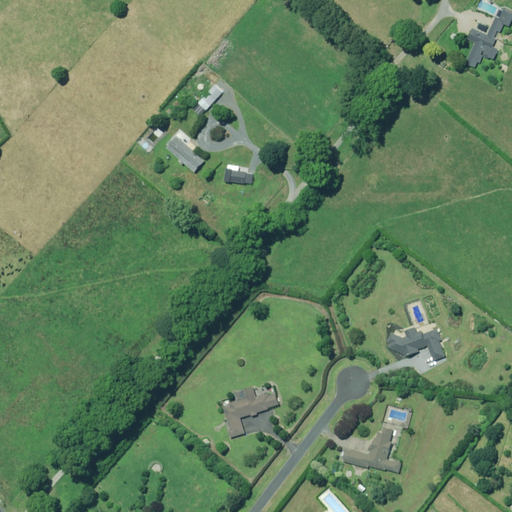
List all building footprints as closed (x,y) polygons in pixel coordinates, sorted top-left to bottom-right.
[(490,34),(475,28),(469,41),(475,43),(469,59),(480,63),(482,58),(489,60),(490,57),(496,60),(501,49),(495,46),(500,32),(503,33),(506,26),(510,27),(511,22),(511,10),(501,6),(490,34)] [(224,93),(216,86),(200,104),(208,111),(224,93)] [(206,161),(179,137),(169,149),(181,159),(179,161),(184,166),(186,164),(196,173),(206,161)] [(418,334),(416,328),(407,332),(408,337),(405,339),(394,334),(390,342),(392,343),(390,348),(406,355),(408,357),(420,352),(421,349),(429,346),(435,361),(446,357),(440,341),(442,340),(439,330),(423,334),(422,332),(418,334)] [(258,398),(254,387),(245,390),(247,399),(230,404),(229,401),(223,403),(231,429),(230,429),(233,438),(247,434),(242,418),(252,415),(253,417),(259,415),(258,413),(269,410),(269,409),(280,405),(276,392),(258,398)] [(394,430),(385,428),(383,434),(377,432),(371,456),(348,450),(345,463),(370,469),(371,467),(387,471),(388,470),(401,473),(403,463),(389,460),(393,442),(391,442),(394,430)]
